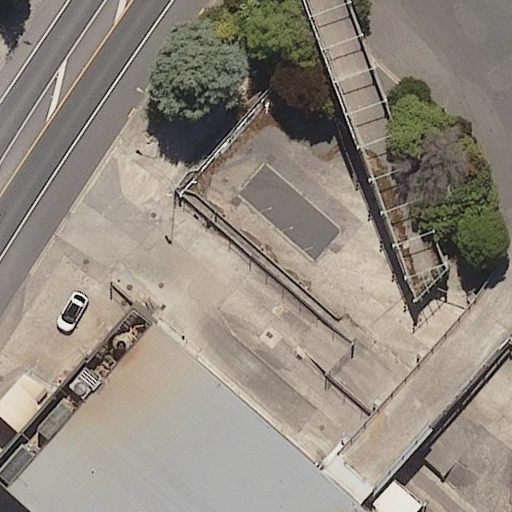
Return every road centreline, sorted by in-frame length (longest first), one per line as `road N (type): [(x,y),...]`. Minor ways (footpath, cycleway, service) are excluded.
road 1 (secondary): [(158,0),(0,231)]
road 2 (secondary): [(0,147),(91,0)]
